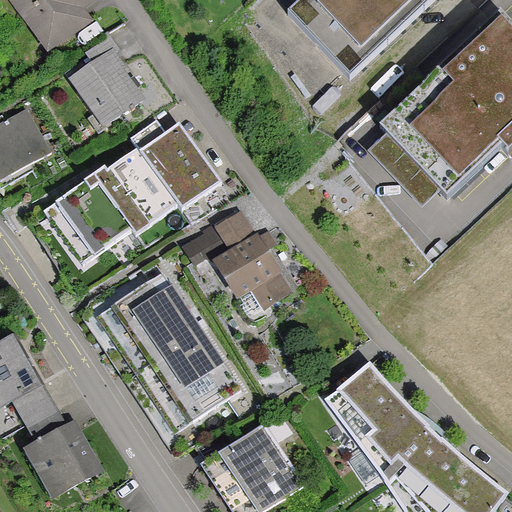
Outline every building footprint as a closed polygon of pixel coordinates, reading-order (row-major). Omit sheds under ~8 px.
[(76,8),(86,0),(5,0),(43,53),(86,22),(76,8)] [(307,0),(282,25),(340,85),(427,0),(456,0),(307,0)] [(511,128),(511,47),(495,28),(367,141),(425,206),(511,128)] [(103,129),(147,99),(104,39),(84,53),(92,64),(69,80),(103,129)] [(0,176),(3,181),(53,153),(29,110),(0,126),(0,176)] [(127,248),(220,180),(199,153),(178,125),(168,132),(159,120),(130,141),(137,151),(51,213),(88,262),(120,239),(127,248)] [(267,307),(294,290),(243,211),(188,246),(201,267),(217,257),(244,299),(257,291),(267,307)] [(178,432),(244,388),(167,274),(101,318),(178,432)] [(58,413),(16,341),(0,350),(0,414),(15,405),(29,430),(58,413)] [(437,437),(369,362),(329,400),(386,481),(407,511),(493,511),(508,494),(437,437)] [(54,497),(104,469),(76,418),(26,446),(54,497)] [(235,511),(271,511),(311,485),(268,423),(205,467),(235,511)]
